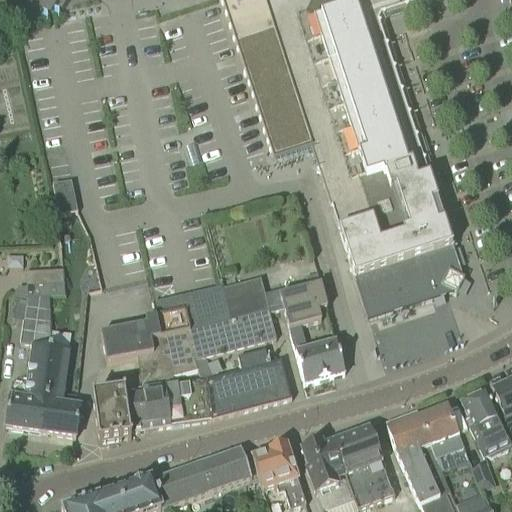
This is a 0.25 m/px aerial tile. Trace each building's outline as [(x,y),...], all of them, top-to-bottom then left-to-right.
[(218,0),(272,164),(310,151),(330,212),(329,215),(331,216),(338,235),(336,238),(339,239),(345,258),(344,261),(346,262),(352,281),(351,283),(354,285),(367,325),(443,300),(446,294),(455,299),(463,283),(454,278),(457,272),(451,253),(453,251),(450,249),(444,230),(445,228),(443,226),(436,208),(438,205),(435,203),(429,185),(430,182),(428,181),(423,166),(424,164),(422,162),(416,143),(417,141),(414,139),(408,121),(409,118),(407,116),(401,98),(402,95),(399,94),(393,75),(395,72),(392,71),(386,52),(387,49),(384,48),(378,29),(384,18),(403,12),(406,13),(407,10),(426,4),(429,5),(430,3),(438,0),(218,0)] [(71,187),(51,190),(57,220),(77,217),(71,187)] [(33,231),(47,230),(45,217),(31,219),(33,231)] [(25,289),(63,287),(62,274),(25,276),(25,289)] [(261,284),(222,295),(230,326),(267,316),(268,319),(283,315),(288,334),(299,331),(321,325),(318,315),(326,313),(316,278),(304,281),(307,292),(282,299),(281,295),(265,299),(261,284)] [(63,287),(25,289),(17,291),(12,323),(22,324),(19,348),(31,350),(24,403),(28,403),(24,435),(43,438),(54,352),(50,352),(49,301),(64,300),(63,287)] [(221,291),(171,303),(152,307),(155,320),(145,322),(146,328),(100,338),(106,367),(136,360),(154,358),(151,344),(190,337),(230,326),(222,295),(221,291)] [(154,358),(136,360),(140,382),(141,389),(172,382),(197,375),(195,366),(205,364),(275,346),(268,319),(267,316),(230,326),(190,337),(151,344),(154,358)] [(335,348),(306,355),(299,331),(288,334),(297,371),(303,390),(343,379),(335,348)] [(69,354),(54,352),(43,438),(75,442),(79,411),(75,410),(76,401),(62,399),(69,354)] [(290,404),(285,385),(280,366),(269,369),(266,356),(238,363),(241,377),(211,385),(205,387),(201,387),(175,391),(142,395),(148,435),(209,426),(290,404)] [(211,385),(205,364),(195,366),(197,375),(201,387),(205,387),(211,385)] [(141,389),(140,382),(120,385),(121,397),(91,401),(98,448),(130,443),(129,437),(148,435),(142,395),(141,389)] [(175,391),(172,382),(141,389),(142,395),(175,391)] [(491,395),(486,397),(500,424),(511,445),(511,382),(490,393),(491,395)] [(469,402),(461,406),(468,422),(465,424),(470,435),(483,461),(485,460),(489,462),(506,454),(507,450),(511,448),(505,439),(484,395),(482,396),(479,395),(470,399),(469,402)] [(9,401),(8,413),(5,432),(24,435),(28,403),(24,403),(9,401)] [(446,410),(417,421),(429,451),(433,461),(461,451),(446,410)] [(417,421),(385,434),(396,463),(418,511),(420,511),(455,511),(455,510),(448,496),(441,478),(433,461),(429,451),(417,421)] [(355,511),(365,511),(394,502),(369,434),(331,448),(351,501),(354,510),(355,511)] [(351,501),(331,448),(322,452),(320,449),(318,450),(316,446),(302,452),(303,455),(300,456),(309,480),(307,481),(314,499),(316,499),(320,511),(336,511),(340,511),(343,504),(351,501)] [(296,511),(303,510),(291,471),(285,452),(251,462),(261,496),(275,492),(277,498),(283,496),(288,511),(296,511)] [(239,454),(150,485),(159,511),(170,511),(250,484),(239,454)] [(484,468),(470,473),(479,496),(493,490),(484,468)] [(159,511),(150,485),(95,505),(73,511),(159,511)] [(480,499),(455,510),(455,511),(483,511),(485,511),(480,499)]
